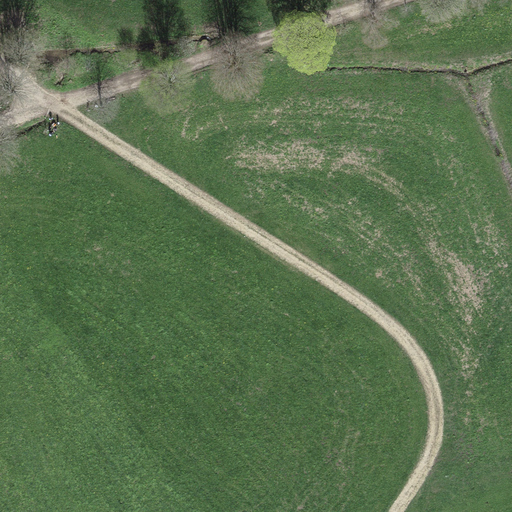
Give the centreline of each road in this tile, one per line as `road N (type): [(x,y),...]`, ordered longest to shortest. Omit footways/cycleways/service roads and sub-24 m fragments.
road 1 (track): [(54,106),(403,336),(425,369),(432,443),(392,511)]
road 2 (track): [(54,106),(391,0)]
